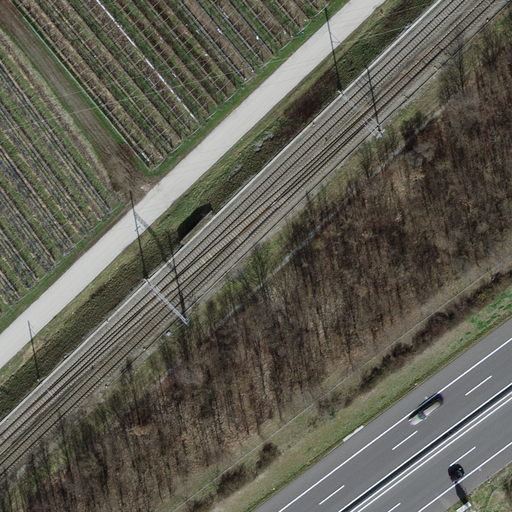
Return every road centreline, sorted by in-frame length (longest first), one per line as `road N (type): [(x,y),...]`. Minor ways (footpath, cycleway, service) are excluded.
road 1 (unclassified): [(0,348),(359,0)]
road 2 (motorway): [(511,359),(307,511)]
road 3 (motorway): [(390,511),(511,421)]
